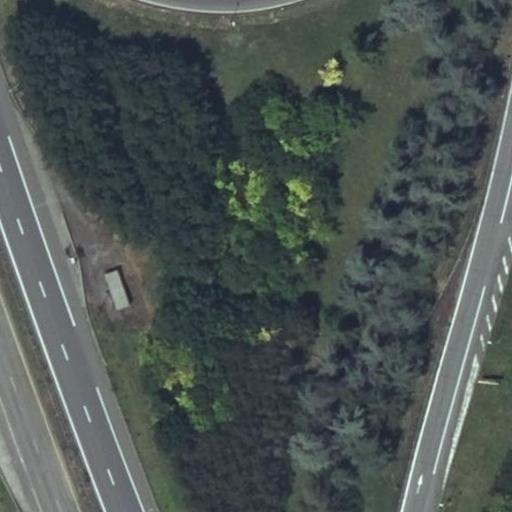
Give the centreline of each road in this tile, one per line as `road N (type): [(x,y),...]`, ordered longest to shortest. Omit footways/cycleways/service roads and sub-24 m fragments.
road 1 (motorway): [(127,511),(0,160)]
road 2 (motorway): [(418,511),(511,170)]
road 3 (motorway): [(0,349),(61,511)]
